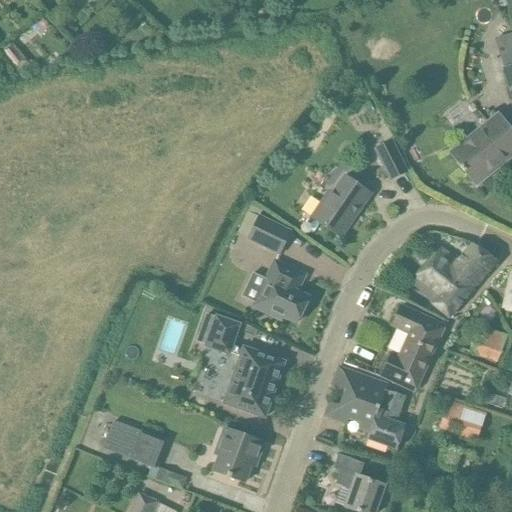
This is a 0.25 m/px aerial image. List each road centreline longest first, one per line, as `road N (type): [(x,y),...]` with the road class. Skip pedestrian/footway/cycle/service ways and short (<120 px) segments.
road 1 (residential): [(270,511),(362,281),(409,226),(450,217),(511,239)]
road 2 (residential): [(380,511),(457,323),(511,252)]
